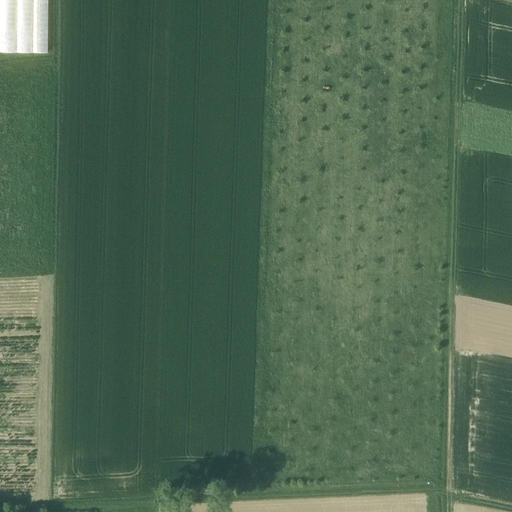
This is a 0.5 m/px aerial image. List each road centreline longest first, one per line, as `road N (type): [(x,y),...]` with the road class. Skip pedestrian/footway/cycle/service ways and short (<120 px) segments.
road 1 (track): [(449,511),(462,0)]
road 2 (track): [(511,507),(448,492),(30,511)]
